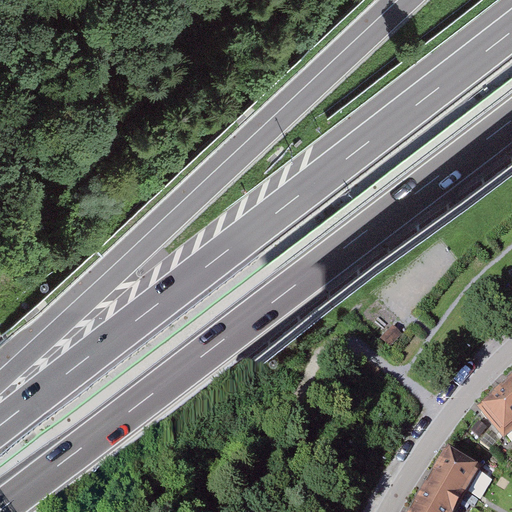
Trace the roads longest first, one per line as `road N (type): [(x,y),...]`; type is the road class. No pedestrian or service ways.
road 1 (motorway): [(511,31),(0,424)]
road 2 (motorway): [(0,511),(511,122)]
road 3 (motorway): [(409,0),(0,382)]
road 4 (motorway): [(97,511),(511,196)]
road 5 (track): [(245,511),(333,356),(445,426)]
road 6 (residential): [(388,511),(445,426),(511,366)]
